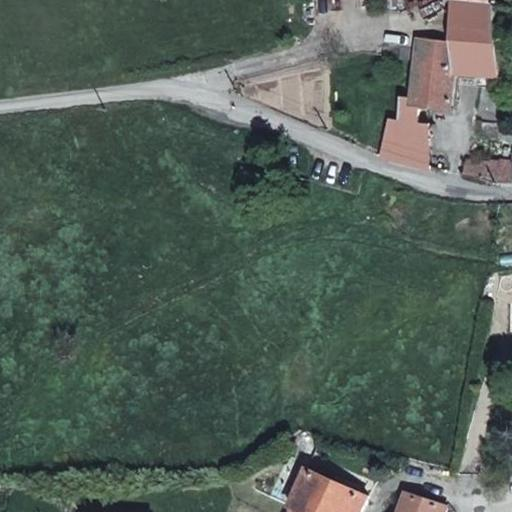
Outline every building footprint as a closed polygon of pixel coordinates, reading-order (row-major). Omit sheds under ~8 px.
[(416,61),(415,71),(458,76),(503,80),(492,5),(490,0),(451,0),(453,43),(419,38),(418,50),(416,61)] [(401,60),(416,61),(418,50),(402,49),(401,60)] [(392,119),(384,155),(414,162),(433,166),(432,125),(423,124),(425,107),(454,110),(458,76),(415,71),(412,99),(404,98),(401,121),(392,119)] [(483,134),(503,140),(502,127),(501,122),(484,122),(483,134)] [(511,143),(511,126),(502,127),(503,140),(511,143)] [(468,159),(466,173),(497,181),(497,161),(468,159)] [(511,159),(497,159),(497,161),(497,181),(511,180),(511,159)] [(364,511),(373,495),(309,467),(293,506),(304,511),(364,511)] [(448,511),(450,506),(408,492),(401,511),(448,511)]
